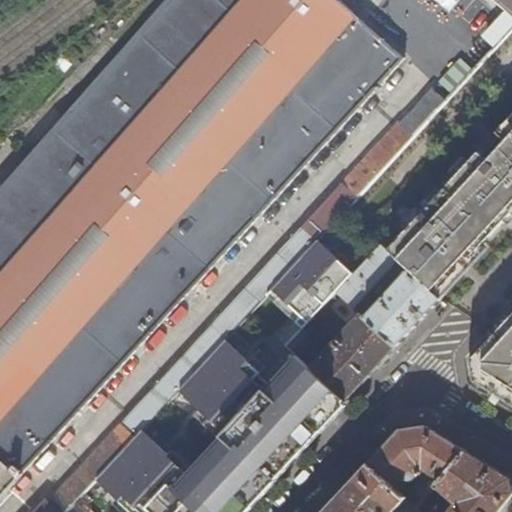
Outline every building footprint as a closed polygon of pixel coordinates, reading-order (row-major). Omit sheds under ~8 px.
[(0,499),(406,59),(339,0),(167,0),(0,191),(0,499)] [(511,0),(493,0),(504,9),(511,15),(511,0)] [(511,31),(511,15),(504,9),(477,38),(493,52),(511,31)] [(465,57),(443,79),(453,90),(475,68),(465,57)] [(348,180),(363,194),(449,101),(436,89),(404,124),(402,121),(348,180)] [(511,119),(500,133),(511,143),(511,119)] [(401,261),(405,265),(411,272),(437,296),(438,296),(459,273),(456,269),(462,261),(469,255),(473,258),(511,216),(511,150),(510,153),(496,169),(481,154),(391,252),(401,261)] [(62,511),(48,499),(36,511),(70,511),(73,509),(82,500),(100,481),(145,431),(180,393),(229,339),(276,288),(322,238),(347,211),(359,198),(343,185),(56,497),(67,507),(63,511),(62,511)] [(314,369),(290,346),(340,293),(384,245),(347,211),(322,238),(276,288),(229,339),(180,393),(145,431),(100,481),(82,500),(73,509),(76,511),(245,511),(349,401),(314,369)] [(401,261),(391,252),(384,245),(340,293),(356,309),(401,261)] [(389,295),(367,319),(398,348),(442,301),(438,296),(437,296),(411,272),(396,287),(392,283),(385,291),(389,295)] [(364,316),(314,369),(349,401),(398,348),(367,319),(364,316)] [(511,317),(510,316),(507,319),(489,338),(493,341),(476,360),(479,381),(490,388),(492,385),(509,396),(508,399),(511,402),(511,317)] [(426,466),(443,480),(468,451),(428,427),(404,429),(372,465),(406,497),(408,498),(416,489),(410,483),(426,466)] [(455,508),(451,511),(500,511),(511,498),(511,478),(468,451),(443,480),(437,487),(432,492),(418,508),(422,511),(443,511),(445,510),(434,500),(443,490),(453,499),(449,503),(455,508)] [(379,511),(392,511),(406,497),(372,465),(327,511),(376,511),(378,510),(379,511)] [(428,488),(432,492),(437,487),(432,482),(428,488)]
